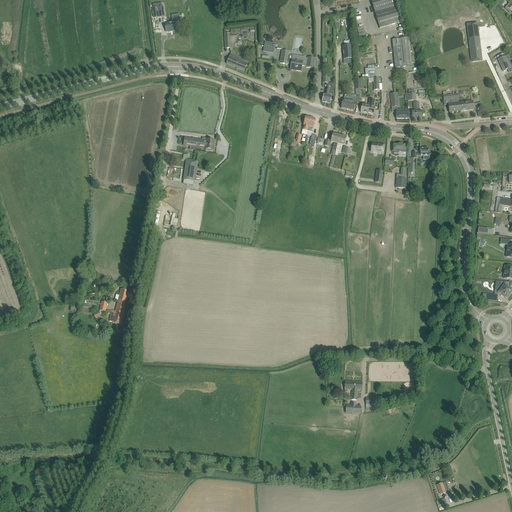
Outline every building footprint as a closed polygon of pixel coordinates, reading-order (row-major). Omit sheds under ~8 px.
[(393,0),(372,0),(380,28),(400,23),(393,0)] [(154,18),(164,16),(163,7),(153,8),(154,18)] [(173,23),(165,24),(166,32),(171,32),(171,31),(178,30),(177,21),(180,21),(179,15),(175,16),(175,20),(173,21),(173,23)] [(477,27),(477,23),(467,24),(467,25),(467,28),(471,58),(472,62),(482,61),(481,57),(477,27)] [(232,36),(230,36),(230,34),(226,34),(226,36),(226,39),(226,49),(230,49),(232,54),(237,39),(238,36),(237,36),(237,37),(235,37),(235,36),(232,36)] [(393,40),(392,40),(395,68),(412,66),(411,61),(409,38),(406,39),(402,39),(401,39),(393,40)] [(343,47),(344,60),(353,59),(352,46),(343,47)] [(289,52),(287,52),(282,51),(280,63),(282,64),(287,65),(287,64),(291,64),(291,68),(297,69),(296,70),(301,71),(302,68),(302,63),(305,63),(306,57),(300,56),(299,62),(298,62),(292,61),(293,55),(289,55),(289,52)] [(244,56),(243,59),(231,54),(229,59),(227,64),(244,71),(246,66),(248,61),(249,58),(244,56)] [(501,58),(498,60),(503,72),(511,68),(511,66),(509,61),(511,60),(508,55),(501,58)] [(314,69),(315,58),(308,57),(306,68),(314,69)] [(374,65),(367,66),(367,69),(365,69),(365,78),(374,77),(374,65)] [(330,104),(332,97),(334,97),(334,88),(330,87),(330,88),(327,87),(325,95),(324,95),(322,102),(330,104)] [(448,104),(449,108),(449,113),(456,112),(455,104),(455,100),(454,100),(453,99),(454,99),(453,94),(447,95),(446,92),(443,92),(444,101),(448,100),(449,104),(448,104)] [(394,94),(390,94),(392,108),(396,107),(399,107),(398,103),(397,93),(396,93),(394,94)] [(455,104),(456,112),(474,110),(473,101),(459,103),(458,99),(458,94),(453,94),(454,99),(453,99),(454,100),(455,100),(455,104)] [(343,100),(341,108),(354,111),(356,103),(356,96),(352,95),(351,98),(345,96),(344,100),(343,100)] [(369,106),(367,114),(374,115),(375,107),(376,101),(369,100),(368,106),(369,106)] [(412,111),(412,114),(412,119),(422,119),(422,111),(419,111),(419,103),(414,103),(414,111),(412,111)] [(369,106),(368,106),(362,104),(360,112),(367,114),(369,106)] [(409,119),(409,110),(396,110),(396,119),(409,119)] [(306,117),(305,122),(302,134),(307,135),(307,131),(311,118),(306,117)] [(312,132),(315,120),(311,118),(307,131),(307,135),(311,136),(312,132)] [(336,151),(340,136),(333,134),(332,139),(331,142),(334,143),(333,147),(332,150),(331,155),(332,155),(335,156),(336,151)] [(298,143),(299,143),(301,136),(297,135),(296,140),(293,140),(291,148),(297,150),(298,143)] [(344,146),(346,138),(340,136),(336,151),(338,151),(339,152),(340,149),(341,145),(344,146)] [(206,141),(192,139),(185,138),(184,145),(191,146),(205,148),(205,149),(206,149),(206,150),(206,151),(212,152),(212,151),(213,150),(215,141),(206,139),(206,141)] [(372,144),(371,152),(383,153),(384,145),(372,144)] [(394,154),(399,154),(399,152),(405,152),(406,145),(392,144),(392,152),(394,152),(394,154)] [(351,152),(352,149),(344,147),(342,153),(346,154),(352,156),(355,157),(356,153),(351,152)] [(428,156),(428,155),(428,149),(420,149),(420,153),(416,153),(413,153),(413,158),(413,159),(417,159),(417,156),(423,156),(423,160),(430,160),(429,156),(428,156)] [(197,161),(187,159),(186,159),(186,160),(184,172),(183,180),(195,182),(198,162),(198,161),(197,161)] [(406,175),(401,175),(397,175),(396,178),(396,188),(406,189),(407,179),(406,179),(407,176),(406,176),(406,175)] [(511,206),(511,200),(497,198),(495,213),(503,214),(504,206),(511,206)] [(511,266),(505,266),(504,275),(503,279),(505,279),(511,279),(511,266)] [(511,283),(506,282),(500,282),(499,290),(501,290),(499,293),(507,298),(511,291),(511,290),(510,289),(511,283)] [(129,292),(124,290),(121,290),(119,296),(116,295),(115,300),(118,301),(116,312),(112,311),(112,313),(124,316),(124,315),(129,292)] [(124,316),(112,313),(109,322),(121,325),(124,316)] [(362,391),(362,388),(362,383),(345,382),(345,390),(352,390),(351,400),(357,400),(357,390),(362,391)] [(356,404),(351,404),(351,405),(346,405),(346,414),(360,415),(361,406),(356,406),(356,404)]
